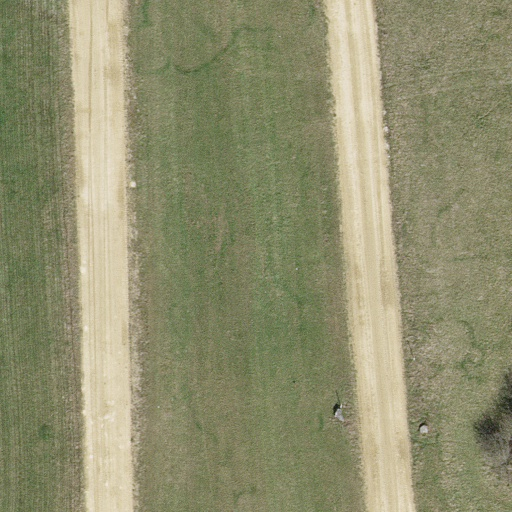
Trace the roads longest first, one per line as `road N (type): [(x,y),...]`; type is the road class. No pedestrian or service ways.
road 1 (track): [(390,511),(344,0)]
road 2 (track): [(93,0),(108,511)]
